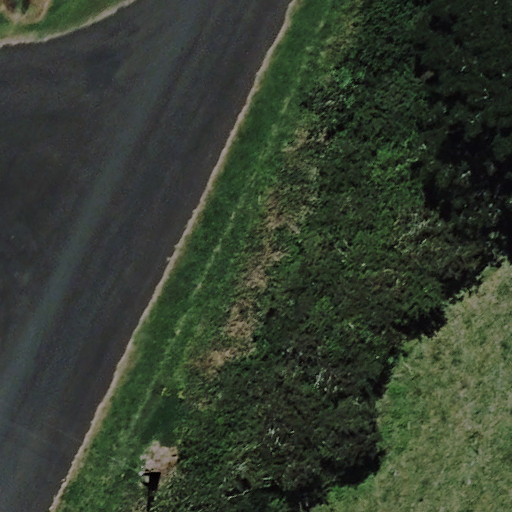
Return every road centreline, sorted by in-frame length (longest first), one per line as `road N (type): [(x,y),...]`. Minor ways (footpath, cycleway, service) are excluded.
road 1 (residential): [(217,0),(101,238)]
road 2 (residential): [(101,238),(0,448)]
